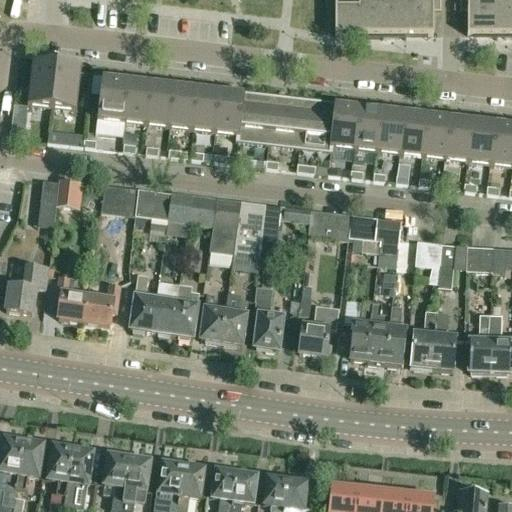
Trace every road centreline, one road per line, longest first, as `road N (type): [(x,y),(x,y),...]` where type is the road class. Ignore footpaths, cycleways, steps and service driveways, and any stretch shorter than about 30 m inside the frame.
road 1 (primary): [(511,433),(325,419),(0,369)]
road 2 (residential): [(0,159),(511,217)]
road 3 (residential): [(12,35),(451,83)]
